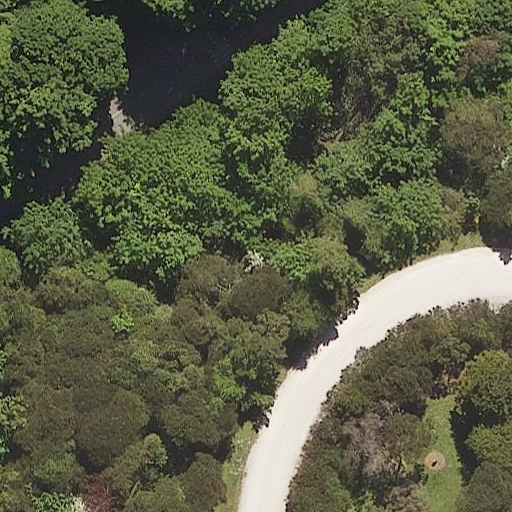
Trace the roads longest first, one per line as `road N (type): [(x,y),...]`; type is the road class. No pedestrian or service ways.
road 1 (unclassified): [(145,84),(0,188)]
road 2 (unclassified): [(145,84),(266,0)]
